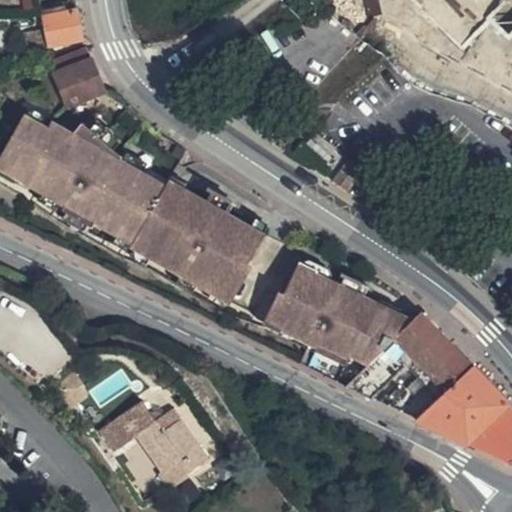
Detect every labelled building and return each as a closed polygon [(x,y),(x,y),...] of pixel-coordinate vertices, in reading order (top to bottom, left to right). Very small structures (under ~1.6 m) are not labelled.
[(71,20),(38,26),(38,28),(42,55),(75,49),(71,20)] [(101,103),(86,61),(49,75),(66,118),(101,103)] [(229,297),(267,231),(172,176),(169,181),(124,155),(125,153),(86,119),(76,129),(56,117),(52,124),(29,110),(0,160),(0,161),(67,200),(66,206),(95,223),(99,218),(135,239),(134,242),(229,297)] [(374,362),(416,322),(320,273),(321,270),(303,261),(274,322),(322,345),(319,351),(349,365),(354,353),(374,362)] [(419,359),(449,392),(474,369),(423,315),(416,322),(374,362),(350,385),(375,397),(419,359)] [(511,409),(474,369),(449,392),(420,419),(511,464),(511,409)] [(191,472),(211,458),(179,409),(169,416),(167,414),(165,412),(161,411),(158,411),(156,412),(147,399),(105,428),(119,450),(143,434),(168,471),(169,470),(176,478),(189,470),(191,472)]
